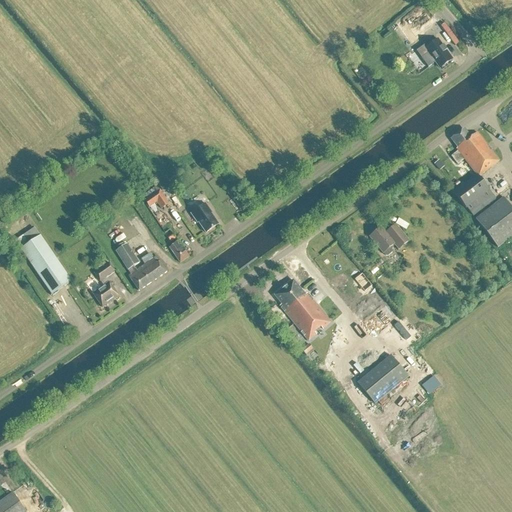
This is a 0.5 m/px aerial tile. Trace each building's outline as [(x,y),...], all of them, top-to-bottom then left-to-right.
[(426,9),(406,23),(416,36),(435,22),(426,9)] [(436,42),(430,35),(421,42),(440,69),(452,60),(438,40),(436,42)] [(470,138),(464,130),(451,140),(458,148),(456,150),(458,152),(451,157),(457,165),(464,160),(476,176),(453,193),(465,209),(466,209),(473,217),(495,199),(478,178),(499,162),(477,133),(470,138)] [(439,171),(444,167),(439,160),(433,165),(439,171)] [(169,205),(159,189),(152,194),(150,190),(141,196),(149,208),(157,203),(161,209),(169,205)] [(236,195),(230,200),(239,211),(244,206),(236,195)] [(511,209),(503,198),(475,219),(498,248),(511,237),(511,209)] [(218,225),(210,214),(211,213),(205,204),(191,214),(197,224),(198,223),(205,234),(218,225)] [(381,228),(369,238),(385,257),(387,257),(392,253),(392,251),(390,248),(394,244),(399,240),(403,246),(408,242),(395,225),(385,233),(381,228)] [(15,242),(21,250),(40,237),(35,229),(15,242)] [(40,237),(21,250),(52,295),(71,282),(40,237)] [(180,264),(188,258),(178,244),(170,249),(173,253),(172,253),(180,264)] [(136,271),(134,267),(139,264),(127,245),(115,252),(128,271),(130,275),(128,276),(138,292),(166,273),(156,257),(154,259),(150,253),(141,259),(145,265),(136,271)] [(100,282),(89,290),(92,294),(102,308),(118,297),(109,283),(108,283),(105,278),(114,272),(109,264),(107,264),(107,265),(100,270),(94,274),(100,282)] [(374,293),(378,291),(369,273),(360,278),(362,282),(351,288),(357,299),(366,295),(370,304),(377,301),(374,293)] [(293,280),(273,296),(281,305),(279,307),(308,343),(317,336),(315,333),(321,328),(323,331),(331,324),(307,294),(305,295),(293,280)] [(312,349),(308,344),(301,350),(305,355),(312,349)] [(376,404),(408,377),(390,355),(358,383),(376,404)] [(429,396),(441,386),(433,377),(421,386),(429,396)] [(0,511),(25,511),(12,493),(0,502),(0,511)]
